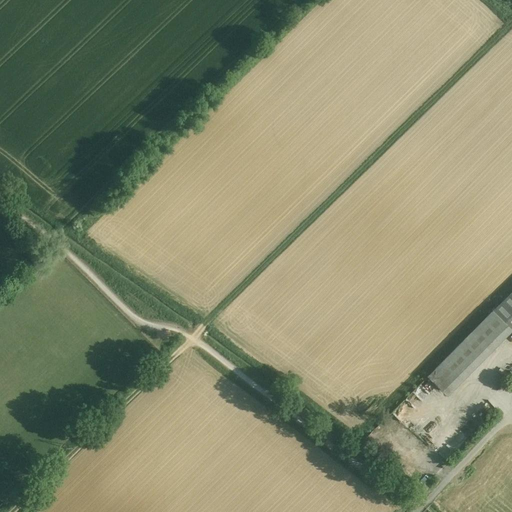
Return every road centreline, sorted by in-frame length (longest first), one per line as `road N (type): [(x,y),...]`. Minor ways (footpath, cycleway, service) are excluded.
road 1 (track): [(511,23),(9,511)]
road 2 (track): [(57,241),(306,0)]
road 3 (unclassified): [(511,414),(414,511)]
